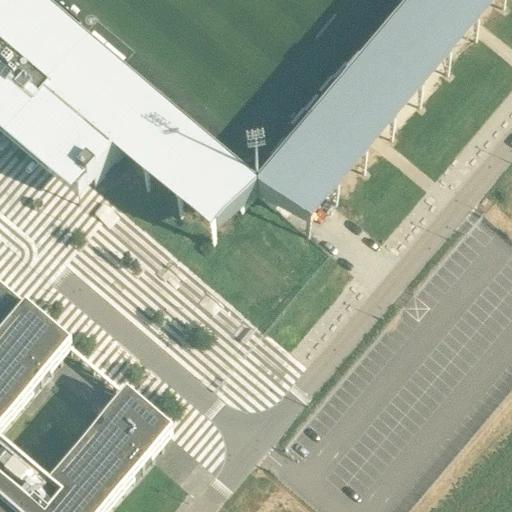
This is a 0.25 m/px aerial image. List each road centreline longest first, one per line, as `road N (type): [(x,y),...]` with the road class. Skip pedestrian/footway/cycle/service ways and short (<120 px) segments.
road 1 (unclassified): [(254,439),(511,141)]
road 2 (unclassified): [(254,439),(0,223)]
